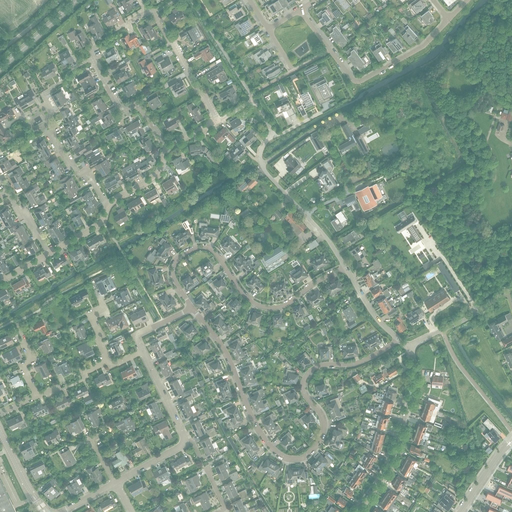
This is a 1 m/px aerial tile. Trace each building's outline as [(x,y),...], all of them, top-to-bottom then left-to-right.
[(129,3),(133,0),(122,0),(117,3),(120,7),(121,6),(125,13),(132,8),(129,3)] [(272,0),(273,3),(278,10),(283,7),(286,5),(282,0),(272,0)] [(336,0),(334,2),(343,14),(347,11),(345,8),(350,5),(346,0),(336,0)] [(425,5),(421,0),(414,0),(409,5),(415,13),(425,5)] [(278,10),(273,3),(268,6),(267,4),(264,6),(267,10),(270,9),(273,14),(278,10)] [(174,23),(185,17),(181,10),(183,9),(181,5),(175,8),(177,11),(169,15),(174,23)] [(233,13),(236,19),(245,13),(241,7),(238,9),(236,6),(229,11),(231,14),(233,13)] [(114,9),(109,12),(110,14),(103,18),(107,25),(113,22),(114,23),(117,21),(115,18),(118,16),(114,9)] [(317,13),(316,13),(322,21),(321,21),(323,24),(330,19),(328,16),(330,15),(325,9),(322,11),(322,10),(317,14),(317,13)] [(429,23),(430,24),(435,20),(430,14),(430,13),(428,10),(421,16),(423,18),(422,19),(426,25),(429,23)] [(99,36),(104,33),(103,31),(103,30),(95,16),(91,18),(94,24),(89,27),(92,33),(96,31),(97,33),(99,36)] [(248,19),(240,24),(242,28),(240,29),(244,34),(250,31),(248,28),(252,25),(248,19)] [(332,35),(334,38),(341,33),(339,30),(341,29),(336,23),(333,25),(332,25),(328,28),(327,27),(333,35),(332,35)] [(148,38),(154,35),(156,39),(158,37),(154,30),(153,30),(150,25),(145,28),(144,29),(142,27),(139,28),(143,35),(146,33),(148,38)] [(402,36),(410,44),(418,37),(407,25),(404,28),(407,31),(402,36)] [(198,38),(192,28),(185,32),(180,35),(182,38),(187,36),(191,42),(198,38)] [(80,47),(87,43),(81,32),(77,34),(75,30),(67,34),(71,40),(75,38),(80,47)] [(246,40),(250,45),(254,43),(255,44),(258,42),(259,43),(258,44),(259,44),(262,41),(257,33),(246,40)] [(341,33),(334,38),(336,41),(337,40),(342,47),(343,47),(342,46),(347,43),(346,42),(349,40),(344,34),(343,35),(341,33)] [(127,48),(134,44),(135,47),(140,44),(135,34),(130,36),(129,34),(121,38),(127,48)] [(404,48),(396,38),(386,43),(394,52),(398,50),(402,46),(404,48)] [(372,51),(379,61),(383,57),(382,55),(386,53),(381,45),(381,46),(379,43),(375,46),(377,48),(372,51)] [(110,64),(118,59),(115,53),(117,52),(114,47),(106,52),(109,56),(106,58),(110,64)] [(213,56),(208,47),(200,51),(200,52),(194,55),(196,58),(202,55),(206,61),(209,59),(210,62),(215,59),(214,56),(213,56)] [(350,58),(352,61),(359,56),(357,53),(358,52),(354,47),(351,49),(350,48),(346,51),(345,50),(345,51),(351,58),(350,58)] [(71,62),(74,60),(69,50),(60,55),(65,64),(70,60),(71,62)] [(262,53),(261,50),(253,55),(257,61),(260,59),(262,62),(264,61),(264,62),(265,61),(268,59),(267,58),(271,55),(268,50),(265,52),(264,51),(262,53)] [(165,72),(174,67),(169,57),(165,60),(163,56),(157,60),(159,64),(160,63),(165,72)] [(359,56),(352,61),(354,64),(355,63),(360,71),(360,70),(364,66),(364,65),(367,63),(362,57),(361,58),(359,56)] [(148,75),(156,71),(151,62),(147,64),(144,59),(139,62),(142,69),(144,68),(148,75)] [(118,64),(119,66),(121,69),(127,66),(124,60),(118,64)] [(219,67),(207,74),(211,81),(219,76),(221,81),(227,77),(224,73),(225,73),(221,66),(223,64),(221,61),(217,64),(219,67)] [(54,72),(57,70),(53,63),(48,66),(49,67),(42,72),(46,79),(52,75),(52,77),(56,74),(54,72)] [(281,71),(279,67),(277,64),(275,65),(274,63),(269,66),(268,66),(262,69),(264,73),(267,71),(270,77),(272,77),(273,76),(274,75),(276,75),(277,74),(279,73),(280,72),(281,71)] [(305,75),(319,68),(317,63),(303,70),(305,75)] [(118,83),(129,77),(124,69),(114,75),(118,83)] [(80,82),(82,86),(93,80),(94,79),(90,73),(88,74),(87,71),(78,76),(81,82),(80,82)] [(333,95),(324,78),(311,85),(317,99),(318,99),(325,95),(326,97),(329,96),(333,95)] [(93,80),(82,86),(84,90),(85,89),(89,95),(98,90),(95,85),(96,85),(93,80)] [(173,86),(177,92),(179,91),(181,94),(187,91),(185,87),(186,87),(182,80),(177,83),(175,80),(168,84),(171,88),(173,86)] [(132,86),(135,84),(133,81),(131,83),(122,88),(124,91),(125,90),(129,95),(136,91),(132,86)] [(232,103),(239,98),(233,87),(220,94),(223,100),(229,96),(230,98),(229,98),(232,103)] [(158,95),(162,93),(160,89),(152,93),(154,96),(148,100),(152,109),(158,105),(157,104),(161,102),(158,95)] [(29,93),(24,96),(29,105),(35,101),(33,99),(36,97),(32,90),(28,92),(29,93)] [(62,107),(68,103),(69,103),(71,102),(69,100),(67,101),(61,90),(52,96),(55,101),(56,100),(60,108),(62,107)] [(301,95),(307,107),(314,104),(308,91),(301,95)] [(29,105),(24,96),(19,99),(18,98),(14,100),(18,107),(21,106),(23,108),(29,105)] [(96,109),(99,115),(103,113),(105,112),(103,109),(107,107),(105,104),(104,105),(100,98),(93,102),(97,109),(96,109)] [(295,113),(288,100),(283,103),(277,106),(278,110),(279,111),(285,108),(288,113),(288,114),(289,116),(295,113)] [(68,103),(62,107),(63,110),(61,112),(63,115),(65,115),(67,120),(73,116),(68,107),(71,106),(69,103),(68,103)] [(196,120),(202,116),(197,107),(195,108),(192,103),(187,105),(190,111),(196,120)] [(0,117),(1,120),(6,117),(7,119),(13,116),(12,114),(14,113),(10,108),(9,109),(8,107),(2,110),(3,112),(0,113),(0,117)] [(90,120),(92,124),(102,118),(104,123),(102,124),(104,128),(114,122),(109,113),(105,116),(103,113),(99,115),(90,120)] [(177,123),(180,121),(176,113),(173,115),(174,118),(165,123),(169,130),(179,125),(177,123)] [(65,127),(70,136),(78,131),(79,131),(74,123),(76,123),(77,124),(79,122),(78,119),(79,118),(77,116),(65,123),(67,126),(65,127)] [(236,119),(230,122),(234,128),(231,130),(235,136),(239,133),(237,130),(245,125),(240,118),(237,120),(236,119)] [(137,131),(142,139),(145,138),(143,134),(145,133),(142,128),(143,128),(138,120),(126,127),(131,134),(137,131)] [(349,140),(338,146),(343,154),(346,151),(345,150),(356,144),(356,143),(357,142),(364,153),(369,150),(360,134),(355,137),(347,123),(341,126),(349,140)] [(367,124),(357,130),(360,134),(370,129),(367,124)] [(3,126),(0,127),(0,138),(1,141),(3,140),(4,141),(10,138),(9,136),(10,135),(7,130),(5,131),(3,126)] [(121,143),(125,141),(120,133),(122,132),(120,128),(119,129),(119,130),(118,130),(117,130),(117,129),(118,128),(117,127),(113,129),(114,132),(106,136),(108,140),(114,137),(118,138),(121,143)] [(224,127),(222,130),(214,136),(219,142),(227,135),(228,136),(227,136),(233,142),(235,140),(230,134),(229,133),(224,127)] [(243,139),(240,141),(245,147),(247,145),(248,145),(256,138),(253,135),(256,133),(252,128),(249,130),(251,132),(245,137),(245,136),(242,138),(243,139)] [(78,131),(70,136),(65,139),(69,147),(72,145),(74,148),(79,145),(73,134),(78,131)] [(318,135),(313,138),(319,149),(324,146),(318,135)] [(140,140),(141,144),(142,143),(147,152),(154,148),(149,139),(146,141),(145,138),(142,139),(140,140)] [(38,147),(39,150),(47,145),(44,139),(39,142),(37,139),(31,143),(33,146),(35,144),(36,147),(38,147)] [(235,145),(237,146),(234,149),(236,150),(231,154),(236,160),(243,153),(242,152),(244,150),(244,149),(246,147),(245,147),(240,141),(235,145)] [(79,145),(74,148),(78,156),(84,152),(85,155),(93,150),(90,145),(86,147),(83,143),(79,146),(79,145)] [(190,145),(190,146),(192,154),(195,154),(195,153),(202,151),(203,152),(204,152),(205,154),(212,162),(216,158),(209,150),(206,146),(202,147),(201,143),(197,144),(197,145),(194,146),(193,145),(194,145),(193,145),(190,145),(190,146),(190,145)] [(47,145),(39,150),(41,153),(40,154),(42,156),(40,158),(41,161),(48,157),(46,154),(51,152),(47,145)] [(97,148),(93,151),(93,150),(85,155),(88,159),(91,158),(93,162),(90,163),(92,166),(104,159),(100,153),(99,152),(98,149),(97,148)] [(173,160),(178,168),(177,169),(179,173),(183,170),(191,165),(188,159),(184,161),(181,155),(173,160)] [(133,160),(136,165),(139,170),(141,169),(143,171),(152,167),(150,163),(154,161),(152,156),(147,159),(147,160),(141,163),(138,157),(133,160)] [(295,160),(290,156),(285,162),(289,166),(287,168),(293,174),(301,166),(295,160)] [(52,164),(54,168),(60,164),(57,158),(52,161),(50,158),(44,161),(48,167),(52,164)] [(10,170),(17,166),(14,160),(10,163),(8,159),(0,163),(0,165),(3,170),(9,167),(10,170)] [(106,159),(95,166),(97,170),(100,168),(101,171),(100,171),(102,175),(110,170),(108,167),(110,166),(106,159)] [(328,159),(322,163),(325,168),(324,171),(322,171),(320,175),(325,183),(323,188),(325,192),(334,187),(333,185),(336,183),(329,173),(333,167),(328,159)] [(140,175),(140,174),(134,162),(122,169),(128,180),(135,176),(136,177),(137,176),(140,174),(140,175)] [(52,174),(53,176),(55,179),(60,176),(59,173),(64,170),(60,164),(54,168),(56,171),(52,174)] [(10,176),(13,182),(21,177),(20,174),(23,172),(20,167),(12,171),(14,174),(10,176)] [(115,178),(105,183),(107,187),(110,186),(112,190),(120,185),(119,183),(122,181),(118,174),(115,176),(115,178)] [(175,184),(178,182),(174,175),(170,177),(171,179),(163,184),(164,184),(169,194),(177,189),(175,184)] [(60,180),(65,188),(75,183),(72,177),(69,179),(67,176),(60,180)] [(245,180),(238,186),(243,191),(250,185),(252,187),(258,181),(253,176),(247,182),(245,180)] [(21,177),(13,182),(14,184),(16,188),(21,186),(22,188),(30,184),(27,179),(23,180),(21,177)] [(25,192),(29,198),(37,194),(35,190),(39,188),(36,182),(29,186),(31,189),(25,192)] [(75,183),(65,188),(68,194),(67,194),(69,198),(77,193),(75,190),(78,189),(75,183)] [(368,186),(366,187),(374,205),(377,204),(376,203),(380,202),(380,201),(386,198),(385,195),(382,196),(376,184),(369,187),(368,186)] [(374,205),(366,187),(356,192),(364,210),(374,205)] [(150,202),(160,196),(156,188),(145,194),(150,202)] [(85,198),(87,201),(94,197),(91,191),(82,196),(84,199),(85,198)] [(37,194),(29,198),(32,205),(38,202),(39,204),(47,200),(43,195),(39,197),(37,194)] [(80,194),(73,198),(69,200),(71,203),(81,197),(80,194)] [(345,199),(348,206),(357,202),(354,194),(345,199)] [(94,197),(87,201),(89,204),(89,205),(88,205),(88,207),(85,209),(88,213),(95,210),(93,206),(98,203),(94,197)] [(132,212),(145,205),(140,197),(128,203),(132,212)] [(38,217),(38,218),(46,214),(44,211),(47,209),(44,204),(36,208),(38,211),(34,213),(37,218),(38,217)] [(0,215),(2,219),(11,214),(8,208),(6,209),(4,207),(0,209),(0,215)] [(119,223),(129,218),(125,210),(123,207),(120,209),(121,212),(115,216),(119,223)] [(76,226),(83,223),(79,216),(82,215),(78,208),(72,211),(75,216),(72,218),(76,226)] [(272,212),(273,213),(278,219),(282,215),(277,208),(272,212)] [(297,217),(290,210),(283,217),(287,220),(288,219),(291,223),(288,226),(297,236),(306,227),(297,217)] [(337,218),(331,222),(337,231),(343,226),(341,222),(346,219),(341,211),(335,214),(337,218)] [(11,214),(2,219),(5,224),(6,224),(7,227),(14,223),(12,221),(14,219),(11,214)] [(46,214),(38,218),(39,219),(38,220),(41,225),(44,223),(46,225),(54,221),(51,215),(48,217),(46,214)] [(411,224),(417,221),(413,215),(407,219),(405,215),(401,218),(403,222),(395,227),(399,233),(407,227),(416,241),(420,238),(411,224)] [(50,232),(51,234),(59,229),(57,227),(61,225),(57,219),(49,224),(50,227),(47,228),(50,232)] [(173,236),(179,246),(179,245),(180,246),(183,244),(183,243),(185,242),(184,239),(192,235),(188,229),(190,228),(188,225),(189,224),(187,220),(182,223),(186,230),(181,233),(180,232),(173,236)] [(205,237),(209,238),(209,235),(218,236),(219,229),(207,227),(208,223),(199,222),(199,227),(202,228),(201,237),(201,238),(205,238),(205,237)] [(18,224),(10,228),(9,229),(11,233),(14,231),(17,236),(25,231),(22,225),(19,226),(18,224)] [(358,235),(360,233),(357,228),(341,238),(345,243),(350,240),(351,242),(359,237),(358,235)] [(59,229),(51,234),(53,237),(52,237),(55,242),(66,235),(64,231),(61,232),(59,229)] [(25,231),(17,236),(19,241),(18,242),(20,246),(27,242),(27,241),(26,239),(29,237),(25,231)] [(101,244),(105,242),(101,235),(98,237),(97,235),(93,237),(94,238),(91,239),(90,239),(86,241),(90,249),(101,243),(101,244)] [(151,252),(146,258),(152,262),(156,256),(164,261),(165,261),(167,258),(166,257),(168,255),(166,253),(171,246),(165,242),(166,240),(163,238),(160,242),(163,244),(158,251),(155,249),(152,253),(151,252)] [(229,249),(234,253),(241,247),(237,243),(235,245),(234,244),(235,244),(230,238),(222,245),(222,246),(224,249),(225,248),(227,251),(229,249)] [(308,244),(311,249),(318,245),(315,240),(308,244)] [(27,242),(20,246),(22,249),(25,247),(30,254),(36,251),(35,250),(38,248),(34,241),(32,242),(32,243),(28,245),(27,242)] [(84,261),(88,258),(81,246),(69,253),(74,261),(79,258),(78,257),(81,255),(84,261)] [(260,258),(265,266),(269,273),(285,263),(281,256),(285,254),(280,246),(260,258)] [(354,253),(358,259),(364,256),(358,246),(350,251),(352,255),(354,253)] [(235,259),(237,262),(235,264),(235,265),(237,268),(238,268),(240,270),(242,268),(246,273),(251,269),(251,268),(252,267),(250,264),(252,263),(252,261),(251,259),(248,259),(246,261),(243,257),(242,258),(240,255),(235,259)] [(312,262),(316,270),(317,270),(317,271),(321,269),(320,268),(328,263),(324,255),(312,262)] [(62,266),(68,263),(64,256),(61,257),(60,256),(55,259),(55,260),(52,262),(56,268),(59,266),(59,265),(61,264),(62,266)] [(3,261),(0,262),(0,270),(3,269),(5,271),(11,268),(10,265),(8,266),(6,263),(5,264),(3,261)] [(210,270),(213,268),(211,265),(212,265),(210,261),(209,262),(208,261),(201,266),(204,270),(202,271),(206,277),(212,273),(210,270)] [(459,289),(441,261),(436,264),(454,292),(459,289)] [(46,278),(51,275),(47,267),(44,269),(42,266),(39,268),(39,269),(34,272),(38,279),(45,275),(46,278)] [(162,279),(161,276),(158,276),(156,268),(148,270),(153,286),(163,283),(163,282),(164,282),(163,278),(162,279)] [(291,276),(297,283),(298,284),(301,281),(300,281),(308,275),(302,268),(291,276)] [(362,276),(365,281),(366,281),(372,277),(376,274),(375,272),(372,274),(371,275),(369,272),(362,276)] [(366,281),(365,281),(369,286),(371,285),(372,287),(373,286),(378,283),(377,281),(375,282),(374,279),(375,279),(375,278),(379,275),(378,273),(376,274),(372,277),(366,281)] [(185,285),(187,287),(190,285),(192,287),(200,282),(196,277),(192,279),(189,275),(189,276),(188,275),(186,277),(186,278),(182,280),(183,281),(182,282),(184,285),(185,285)] [(251,286),(253,288),(255,286),(260,291),(264,286),(260,282),(260,281),(254,275),(247,283),(248,284),(247,284),(250,287),(251,286)] [(101,293),(115,287),(110,276),(96,283),(101,293)] [(219,290),(226,285),(226,284),(224,280),(223,281),(221,278),(218,281),(216,278),(210,283),(214,288),(216,286),(219,290)] [(13,285),(17,292),(18,294),(25,290),(24,288),(27,286),(27,287),(31,285),(28,280),(25,282),(23,279),(13,285)] [(326,286),(330,294),(343,288),(338,280),(330,284),(330,283),(326,285),(327,286),(326,286)] [(271,288),(276,297),(277,298),(280,296),(280,295),(283,294),(282,291),(287,288),(284,282),(279,285),(278,284),(271,288)] [(379,286),(371,291),(375,297),(380,293),(382,296),(389,291),(387,288),(384,290),(382,288),(381,289),(379,286)] [(5,299),(9,297),(5,288),(0,290),(0,298),(1,300),(5,298),(5,299)] [(121,296),(115,299),(117,303),(120,302),(121,305),(132,300),(127,289),(120,293),(121,296)] [(82,298),(88,295),(86,290),(80,293),(70,299),(73,305),(83,300),(82,298)] [(307,298),(312,306),(324,298),(318,290),(311,296),(310,295),(307,297),(307,298)] [(431,312),(450,299),(445,290),(425,303),(431,312)] [(389,291),(379,298),(382,296),(383,298),(378,301),(381,307),(392,300),(391,298),(388,300),(385,297),(390,294),(389,292),(389,291)] [(412,291),(401,297),(403,301),(405,300),(404,298),(407,296),(407,295),(410,297),(413,295),(413,292),(412,291)] [(167,309),(176,304),(175,303),(176,302),(174,299),(173,300),(172,297),(169,298),(166,293),(159,297),(167,309)] [(198,305),(200,307),(206,301),(208,300),(202,293),(196,297),(199,300),(196,302),(195,303),(198,306),(198,305)] [(233,307),(236,310),(242,304),(242,303),(239,300),(238,300),(236,298),(233,301),(231,299),(226,304),(231,309),(233,307)] [(392,300),(381,307),(385,312),(386,311),(387,313),(395,308),(394,306),(392,307),(390,305),(394,303),(392,300)] [(206,301),(200,307),(201,308),(200,309),(203,312),(203,311),(204,311),(207,309),(209,311),(215,305),(212,301),(209,304),(206,301)] [(301,314),(303,317),(309,314),(305,307),(302,308),(300,305),(297,306),(297,305),(293,308),(294,309),(293,309),(298,316),(301,314)] [(350,321),(351,322),(348,324),(350,328),(356,324),(354,320),(353,320),(353,319),(356,317),(349,306),(343,310),(350,321)] [(410,316),(408,318),(412,324),(421,318),(421,317),(424,315),(420,308),(413,312),(412,311),(408,313),(410,316)] [(144,321),(148,319),(143,309),(130,315),(134,324),(143,320),(144,321)] [(388,314),(390,317),(398,311),(396,309),(388,314)] [(214,325),(217,328),(224,323),(222,319),(224,318),(220,312),(214,317),(216,319),(213,322),(215,324),(214,325)] [(255,321),(259,322),(262,314),(261,314),(261,313),(257,312),(257,313),(254,312),(253,316),(250,315),(248,322),(254,324),(255,321)] [(121,328),(128,325),(122,314),(113,318),(112,318),(109,319),(109,320),(106,321),(110,328),(119,324),(121,328)] [(279,327),(285,326),(285,319),(282,319),(281,315),(278,315),(278,314),(274,315),(274,316),(273,316),(274,324),(278,324),(279,327)] [(489,325),(497,339),(504,335),(501,330),(500,331),(497,325),(500,323),(500,324),(508,320),(505,315),(497,319),(498,320),(489,325)] [(400,322),(396,325),(400,331),(405,328),(402,322),(403,322),(399,316),(396,317),(400,322)] [(43,333),(47,331),(42,320),(32,325),(36,332),(41,329),(43,333)] [(179,327),(181,329),(186,335),(187,333),(190,336),(197,331),(196,330),(197,329),(194,326),(194,327),(192,325),(190,326),(186,322),(179,327)] [(78,323),(72,326),(74,329),(75,329),(80,339),(87,335),(84,329),(85,329),(83,325),(80,326),(78,323)] [(224,323),(217,328),(219,332),(220,331),(222,334),(225,331),(227,334),(233,329),(229,324),(227,326),(224,323)] [(11,338),(15,336),(12,330),(8,333),(9,335),(0,339),(0,344),(2,348),(13,342),(11,338)] [(151,345),(153,351),(161,347),(159,344),(162,343),(160,340),(167,337),(166,334),(163,335),(158,338),(159,341),(158,341),(151,345)] [(373,347),(381,342),(377,334),(364,341),(369,349),(370,349),(374,347),(373,347)] [(113,339),(115,342),(110,344),(115,355),(123,351),(118,341),(122,338),(121,335),(113,339)] [(48,338),(41,342),(38,343),(40,347),(43,346),(46,352),(53,348),(48,338)] [(231,349),(233,353),(241,348),(239,345),(242,343),(238,338),(232,341),(234,344),(230,346),(231,348),(231,349)] [(87,356),(94,353),(91,347),(92,347),(89,341),(77,347),(80,354),(85,352),(87,356)] [(201,349),(203,353),(204,353),(207,352),(206,351),(210,348),(210,347),(211,347),(208,343),(207,344),(206,341),(202,344),(200,341),(194,346),(198,351),(201,349)] [(349,356),(358,355),(356,345),(343,348),(344,357),(345,357),(345,358),(349,357),(349,356)] [(329,353),(332,353),(332,346),(325,346),(325,349),(321,349),(321,350),(320,350),(320,353),(321,353),(321,358),(322,358),(322,359),(326,358),(326,357),(329,357),(329,353)] [(161,347),(153,351),(157,357),(164,354),(161,347)] [(16,348),(9,351),(3,354),(5,359),(8,358),(10,363),(16,360),(16,361),(21,358),(16,348)] [(241,348),(233,353),(235,357),(236,356),(237,359),(241,357),(242,360),(249,356),(246,350),(243,352),(241,348)] [(298,361),(304,367),(305,367),(305,368),(309,365),(308,364),(310,362),(307,359),(310,357),(305,352),(300,356),(302,358),(298,361)] [(159,363),(162,369),(170,365),(167,359),(159,363)] [(212,368),(214,372),(222,369),(221,368),(222,367),(221,364),(220,364),(218,361),(215,363),(213,360),(206,363),(209,369),(212,368)] [(287,368),(285,375),(289,376),(288,379),(284,379),(284,383),(285,383),(286,384),(288,384),(289,384),(291,384),(293,383),(292,383),(292,381),(296,382),(296,381),(297,382),(298,377),(297,377),(298,374),(294,373),(294,370),(291,369),(291,366),(286,361),(284,363),(288,367),(287,369),(287,368)] [(42,377),(50,373),(45,362),(35,367),(37,371),(39,370),(42,377)] [(52,363),(53,365),(57,373),(61,371),(63,375),(71,371),(67,362),(58,366),(56,362),(52,363)] [(241,373),(243,378),(252,374),(251,371),(254,370),(252,363),(244,366),(245,369),(241,370),(242,373),(241,373)] [(136,378),(141,376),(138,369),(135,370),(132,365),(130,366),(130,368),(120,372),(124,380),(135,375),(136,378)] [(170,365),(162,369),(165,375),(173,372),(170,365)] [(375,384),(383,379),(384,378),(383,377),(388,373),(390,376),(398,371),(394,366),(387,370),(386,368),(385,368),(383,370),(382,371),(383,373),(382,374),(381,373),(372,379),(375,384)] [(107,384),(111,382),(108,375),(105,376),(103,373),(99,375),(100,376),(94,379),(98,386),(105,382),(107,384)] [(16,387),(22,384),(18,374),(11,378),(9,375),(6,376),(8,380),(11,379),(12,383),(14,382),(16,387)] [(252,374),(243,378),(244,382),(245,382),(246,384),(250,383),(251,386),(258,384),(256,377),(253,378),(252,374)] [(442,385),(443,377),(433,376),(432,384),(442,385)] [(171,387),(172,389),(180,385),(178,379),(169,383),(170,383),(169,383),(171,387)] [(221,379),(214,382),(216,388),(219,387),(221,391),(230,387),(229,383),(228,383),(227,381),(223,382),(221,379)] [(140,399),(150,394),(147,387),(149,387),(147,383),(141,386),(143,390),(137,392),(140,399)] [(326,388),(325,384),(316,386),(315,387),(316,391),(317,391),(318,393),(322,392),(323,396),(330,394),(328,387),(326,388)] [(180,385),(172,389),(173,391),(175,394),(175,395),(183,391),(180,385)] [(86,403),(95,399),(92,393),(89,395),(85,386),(74,392),(77,397),(82,395),(86,403)] [(389,386),(388,388),(386,388),(385,391),(387,392),(386,395),(395,398),(397,392),(396,392),(397,388),(389,386)] [(222,394),(219,395),(221,402),(229,399),(228,396),(232,395),(231,392),(231,391),(230,387),(221,391),(222,394)] [(251,400),(253,404),(262,400),(260,396),(264,394),(261,388),(253,392),(255,395),(251,397),(252,400),(251,400)] [(296,394),(295,391),(291,393),(289,390),(282,394),(285,400),(288,398),(290,402),(298,399),(298,398),(299,398),(297,394),(296,394)] [(382,402),(382,405),(392,408),(394,403),(382,399),(384,394),(376,392),(373,394),(375,395),(375,397),(379,398),(378,401),(382,402)] [(180,404),(183,411),(191,406),(188,401),(193,398),(191,395),(184,398),(186,401),(180,404)] [(69,405),(73,404),(70,398),(67,399),(65,396),(60,399),(55,402),(58,408),(68,403),(69,405)] [(442,401),(441,404),(449,407),(451,400),(441,396),(440,401),(442,401)] [(121,408),(125,406),(121,397),(111,402),(114,409),(120,406),(121,408)] [(328,407),(330,411),(339,408),(337,404),(341,403),(338,397),(331,400),(332,403),(328,404),(329,407),(328,407)] [(262,400),(253,404),(255,408),(256,408),(257,410),(261,409),(262,412),(270,408),(267,402),(264,403),(262,400)] [(427,400),(425,406),(433,409),(436,410),(437,406),(439,407),(440,402),(433,400),(433,402),(427,400)] [(155,419),(163,415),(160,411),(155,401),(148,405),(155,419)] [(45,414),(49,412),(46,405),(43,406),(41,403),(31,408),(35,416),(44,411),(45,414)] [(191,406),(183,411),(186,417),(192,413),(194,416),(200,413),(199,410),(196,411),(193,405),(191,406)] [(230,414),(231,417),(240,413),(238,409),(237,409),(236,406),(232,408),(231,405),(223,410),(224,413),(226,412),(227,415),(230,414)] [(392,408),(382,405),(381,408),(377,406),(376,407),(368,405),(367,409),(366,411),(370,413),(371,410),(376,411),(376,409),(391,413),(392,408)] [(423,412),(431,415),(435,416),(436,414),(432,412),(433,409),(425,406),(423,412)] [(99,408),(96,409),(87,414),(93,426),(100,422),(97,415),(102,413),(99,408)] [(339,408),(330,411),(331,416),(332,415),(333,418),(337,416),(338,419),(346,417),(343,410),(340,412),(339,408)] [(431,415),(423,412),(421,417),(433,422),(434,419),(430,418),(431,415)] [(240,413),(231,417),(233,421),(231,422),(234,428),(240,425),(239,422),(243,420),(241,417),(242,417),(240,413)] [(265,426),(266,427),(274,423),(272,420),(275,418),(272,413),(265,418),(266,420),(263,422),(263,423),(264,426),(265,426)] [(312,416),(310,414),(307,417),(305,414),(298,419),(303,424),(305,422),(308,426),(315,420),(315,419),(313,416),(312,416)] [(378,417),(377,420),(388,423),(389,421),(388,420),(388,418),(375,414),(374,416),(378,417)] [(22,424),(22,425),(23,428),(26,426),(22,418),(20,420),(18,416),(17,416),(18,416),(13,418),(13,419),(12,420),(11,419),(8,421),(7,421),(11,430),(12,429),(11,429),(22,424)] [(118,427),(120,426),(121,428),(124,429),(126,428),(127,430),(135,427),(130,416),(122,420),(116,423),(118,427)] [(502,432),(496,427),(488,417),(483,422),(490,429),(484,435),(491,442),(496,437),(497,439),(499,437),(498,436),(502,432)] [(78,431),(84,427),(79,418),(70,422),(71,423),(66,425),(70,432),(77,429),(78,431)] [(193,427),(194,429),(202,425),(199,419),(191,423),(192,424),(191,424),(193,427)] [(388,423),(377,420),(376,423),(373,422),(372,425),(385,429),(386,426),(387,426),(388,423)] [(166,439),(171,436),(168,429),(169,428),(165,421),(153,427),(157,434),(162,432),(166,439)] [(274,423),(266,427),(267,429),(267,430),(269,433),(269,432),(270,433),(273,431),(274,433),(280,430),(277,425),(276,426),(274,423)] [(418,425),(417,429),(426,432),(427,428),(431,430),(432,425),(426,423),(425,425),(419,423),(419,425),(418,425)] [(202,425),(194,429),(195,431),(195,432),(196,435),(197,435),(205,431),(202,425)] [(332,431),(331,436),(340,439),(341,435),(345,436),(347,430),(339,427),(338,430),(334,429),(333,432),(332,431)] [(57,438),(60,436),(57,429),(54,430),(54,432),(45,437),(48,444),(58,439),(57,438)] [(375,433),(374,437),(383,439),(385,433),(371,429),(370,431),(375,433)] [(417,429),(415,434),(424,437),(423,438),(427,439),(428,437),(424,435),(426,432),(417,429)] [(290,435),(291,434),(289,431),(282,437),(284,439),(281,442),(283,444),(282,445),(285,448),(286,448),(293,442),(290,439),(292,437),(290,435)] [(426,442),(427,439),(423,438),(424,437),(415,434),(414,438),(414,439),(413,440),(422,443),(421,446),(427,448),(428,445),(426,444),(426,442)] [(374,439),(373,442),(382,445),(383,439),(374,437),(370,435),(369,438),(374,439)] [(245,444),(248,447),(255,442),(253,438),(252,439),(250,436),(247,439),(245,436),(239,440),(243,446),(245,444)] [(340,439),(331,436),(329,440),(330,440),(329,443),(333,444),(332,447),(341,450),(343,444),(339,442),(340,439)] [(200,441),(203,447),(212,443),(209,437),(200,441)] [(139,447),(134,450),(133,451),(135,455),(141,452),(142,453),(147,451),(144,446),(147,444),(143,438),(136,442),(139,447)] [(35,454),(33,449),(35,448),(33,445),(35,444),(33,440),(26,444),(28,447),(21,450),(25,459),(35,454)] [(255,442),(248,447),(250,451),(247,453),(251,458),(257,453),(256,451),(259,448),(257,446),(258,445),(255,442)] [(367,446),(371,448),(380,451),(382,445),(373,442),(372,446),(367,444),(367,446)] [(212,443),(203,447),(206,453),(210,452),(211,455),(218,451),(216,448),(215,449),(212,443)] [(424,457),(425,454),(420,452),(421,448),(411,445),(409,451),(417,454),(417,455),(424,457)] [(59,450),(61,453),(68,466),(76,462),(69,449),(66,450),(64,447),(59,450)] [(122,465),(126,462),(124,457),(126,456),(123,450),(116,454),(118,459),(112,462),(115,466),(121,463),(122,465)] [(319,456),(315,459),(322,466),(325,463),(328,466),(332,461),(328,457),(331,454),(329,452),(324,457),(321,455),(319,457),(319,456)] [(363,454),(362,456),(373,462),(374,461),(376,457),(369,453),(367,456),(363,454)] [(179,460),(174,463),(173,462),(171,463),(173,468),(176,467),(177,469),(188,463),(189,465),(192,464),(188,457),(185,459),(184,456),(178,459),(179,460)] [(373,462),(362,456),(361,458),(364,460),(362,463),(370,468),(373,464),(372,464),(373,462)] [(406,458),(405,460),(415,465),(416,463),(419,464),(420,462),(422,463),(423,461),(418,458),(417,461),(408,456),(407,458),(406,458)] [(44,473),(42,468),(45,467),(42,459),(35,462),(37,466),(30,469),(34,478),(44,473)] [(215,467),(218,473),(226,469),(223,463),(225,462),(223,459),(217,462),(218,465),(215,467)] [(266,468),(269,470),(274,462),(270,459),(270,460),(267,459),(265,462),(262,461),(258,469),(261,470),(262,469),(265,470),(266,468)] [(322,466),(315,459),(312,462),(313,463),(311,465),(314,468),(312,470),(316,475),(321,471),(320,469),(322,466)] [(405,460),(402,466),(412,471),(417,474),(418,471),(413,469),(415,465),(405,460)] [(274,462),(269,470),(273,472),(271,474),(277,478),(281,471),(278,470),(280,466),(277,465),(278,464),(274,462)] [(95,482),(103,478),(97,467),(94,469),(93,466),(87,469),(89,473),(90,472),(95,482)] [(153,473),(158,480),(158,482),(164,478),(164,477),(170,474),(165,466),(153,473)] [(412,471),(402,466),(401,468),(400,471),(410,476),(408,478),(409,478),(414,481),(416,478),(413,476),(413,475),(410,474),(412,471)] [(301,467),(296,468),(297,478),(297,482),(305,481),(305,479),(308,479),(310,479),(310,484),(314,484),(314,486),(316,486),(315,483),(316,483),(312,477),(308,478),(307,472),(304,472),(304,468),(301,468),(301,467)] [(353,467),(352,469),(363,477),(364,475),(365,476),(367,473),(366,473),(367,472),(359,467),(357,470),(353,467)] [(297,478),(296,468),(292,468),(292,469),(289,470),(289,474),(286,474),(287,483),(294,482),(293,478),(297,478)] [(226,469),(218,473),(221,479),(229,475),(226,469)] [(363,477),(352,469),(350,471),(354,474),(352,477),(360,483),(363,478),(363,477)] [(346,476),(351,479),(348,482),(356,488),(356,487),(357,487),(358,485),(358,484),(359,482),(360,483),(352,477),(348,474),(346,476)] [(70,481),(71,483),(67,485),(72,495),(81,490),(77,483),(81,481),(78,475),(73,477),(73,479),(70,481)] [(197,475),(188,479),(186,480),(192,491),(198,489),(196,486),(200,484),(198,478),(199,478),(197,475)] [(396,477),(394,480),(404,485),(406,482),(409,484),(410,482),(413,483),(414,481),(409,478),(408,481),(398,475),(396,478),(396,477)] [(0,511),(15,511),(2,484),(0,479),(0,511)] [(49,487),(43,492),(50,499),(58,492),(52,485),(55,483),(52,479),(47,484),(49,487)] [(146,490),(148,489),(144,482),(142,483),(140,480),(128,487),(133,495),(145,489),(146,490)] [(404,485),(394,480),(393,482),(394,483),(393,485),(402,490),(400,493),(405,496),(407,493),(408,491),(406,489),(403,488),(404,485)] [(224,485),(227,491),(235,487),(232,481),(224,485)] [(511,491),(499,486),(495,496),(502,499),(505,494),(511,497),(511,496),(511,491)] [(235,487),(227,491),(229,497),(238,493),(235,487)] [(350,497),(353,492),(347,487),(344,490),(343,490),(342,491),(339,488),(337,491),(342,494),(343,492),(350,497)] [(387,491),(386,493),(395,500),(397,497),(400,499),(400,498),(403,499),(405,496),(400,493),(398,495),(390,489),(388,491),(387,491)] [(447,490),(442,497),(452,504),(452,503),(453,502),(451,501),(455,495),(447,490)] [(204,509),(211,506),(207,497),(208,496),(206,492),(198,496),(193,498),(195,502),(200,500),(204,509)] [(495,496),(490,493),(488,492),(486,497),(492,500),(490,505),(496,508),(498,503),(500,503),(502,499),(495,496)] [(386,493),(382,498),(391,505),(394,507),(395,505),(393,503),(395,500),(386,493)] [(343,506),(347,501),(340,496),(336,502),(343,506)] [(452,504),(442,497),(436,505),(445,511),(448,505),(450,506),(451,505),(452,504)] [(393,511),(391,511),(392,509),(389,507),(391,505),(382,498),(381,501),(380,503),(388,509),(387,511),(388,511),(393,511)] [(113,507),(116,505),(112,499),(110,501),(109,499),(100,504),(103,510),(112,505),(113,507)] [(232,503),(235,509),(244,505),(241,499),(232,503)] [(181,508),(173,511),(184,511),(183,511),(187,509),(183,503),(179,505),(181,508)] [(326,510),(328,511),(339,511),(340,510),(335,506),(334,507),(330,503),(326,510)]
